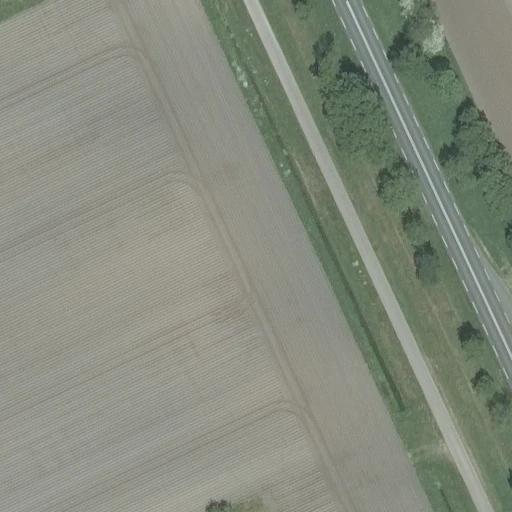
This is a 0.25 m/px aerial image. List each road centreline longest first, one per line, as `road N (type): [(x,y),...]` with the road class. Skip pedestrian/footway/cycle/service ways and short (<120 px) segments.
road 1 (unclassified): [(485,511),(244,0)]
road 2 (primary): [(511,364),(340,0)]
